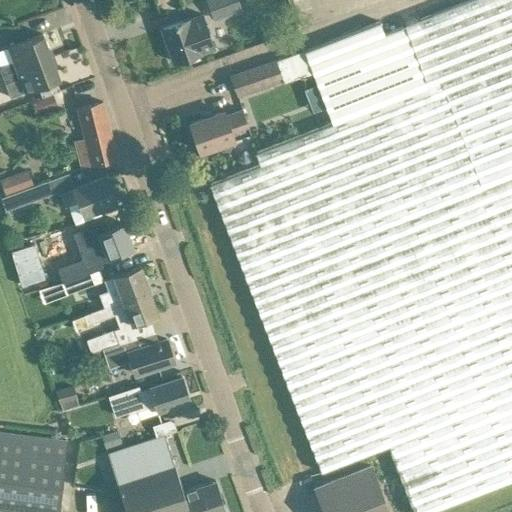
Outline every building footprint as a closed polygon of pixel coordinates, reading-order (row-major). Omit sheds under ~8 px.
[(208,0),(215,18),(241,9),(237,0),(208,0)] [(511,0),(467,0),(422,18),(380,34),(376,21),(274,60),(282,80),(283,82),(312,72),(329,118),(255,147),(257,152),(255,152),(260,164),(209,184),(321,471),(388,445),(413,511),(428,511),(511,479),(511,0)] [(163,29),(165,29),(169,41),(167,42),(174,62),(214,48),(202,14),(162,28),(163,29)] [(0,65),(0,69),(2,75),(52,56),(43,34),(25,41),(8,47),(13,61),(0,65)] [(52,56),(2,75),(5,83),(10,97),(21,93),(24,102),(48,94),(44,85),(60,79),(52,56)] [(274,60),(230,76),(237,96),(282,80),(274,60)] [(41,98),(33,101),(37,114),(46,111),(41,98)] [(117,158),(103,102),(78,108),(86,141),(75,143),(82,168),(92,164),(97,163),(117,158)] [(234,139),(231,130),(248,125),(242,110),(225,115),(224,111),(190,123),(200,151),(234,139)] [(0,189),(3,199),(31,188),(26,173),(0,181),(0,189)] [(60,193),(65,208),(79,203),(83,214),(97,209),(116,202),(113,193),(106,176),(87,183),(73,188),(60,193)] [(55,193),(50,180),(31,188),(3,199),(2,199),(7,212),(55,193)] [(124,223),(105,230),(98,232),(107,257),(133,247),(124,223)] [(75,242),(78,250),(93,244),(90,236),(75,242)] [(59,266),(65,282),(95,271),(89,255),(59,266)] [(111,291),(112,295),(115,304),(149,291),(140,266),(114,276),(118,288),(111,291)] [(95,271),(65,282),(62,283),(66,294),(99,282),(95,271)] [(88,313),(83,315),(86,323),(91,321),(114,313),(119,326),(131,322),(132,324),(139,321),(149,317),(158,314),(149,291),(115,304),(97,309),(88,313)] [(88,312),(88,313),(97,309),(115,304),(112,295),(86,305),(88,311),(83,313),(83,314),(88,312)] [(91,353),(102,349),(131,339),(127,325),(86,339),(91,353)] [(131,339),(102,349),(108,368),(131,361),(136,375),(155,368),(174,362),(172,357),(174,353),(172,346),(168,344),(166,339),(140,348),(137,337),(131,339)] [(182,377),(163,383),(140,390),(139,387),(110,396),(116,416),(129,411),(130,413),(155,405),(157,411),(190,401),(182,377)] [(79,407),(73,387),(56,392),(62,412),(79,407)] [(116,431),(102,436),(106,448),(120,443),(116,431)] [(59,511),(68,441),(0,432),(0,511),(59,511)] [(189,511),(183,491),(165,434),(108,453),(127,511),(189,511)] [(315,488),(324,511),(388,511),(371,466),(315,488)] [(225,511),(215,480),(183,491),(189,511),(225,511)]
